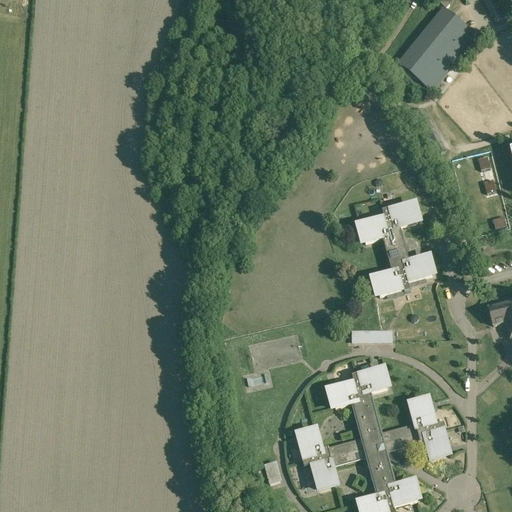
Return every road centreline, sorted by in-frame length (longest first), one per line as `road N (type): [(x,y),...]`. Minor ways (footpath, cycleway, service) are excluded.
road 1 (track): [(405,0),(217,253),(204,296),(201,355),(234,511)]
road 2 (unclassified): [(306,511),(288,486),(280,440),(297,392),(322,368),(366,353),(396,357),(424,368),(472,407)]
road 3 (unclassified): [(511,274),(455,288),(457,315),(472,335),(472,407)]
